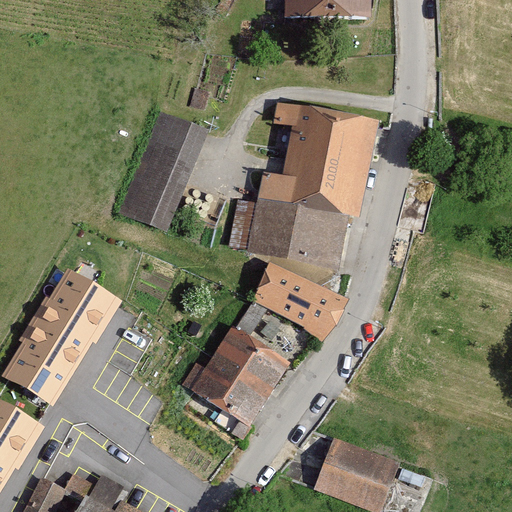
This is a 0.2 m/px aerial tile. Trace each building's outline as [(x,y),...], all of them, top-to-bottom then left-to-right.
[(373,21),(372,0),(284,0),(285,19),(373,21)] [(249,258),(340,272),(349,217),(364,219),(380,120),(276,103),(272,126),(293,129),(285,176),(263,172),(249,258)] [(171,229),(208,130),(159,112),(122,211),(171,229)] [(328,340),(348,299),(275,263),(254,304),(328,340)] [(114,292),(67,264),(5,368),(52,396),(114,292)] [(192,391),(250,427),(292,361),(234,324),(192,391)] [(0,485),(40,421),(0,396),(0,485)] [(314,493),(365,511),(381,511),(399,463),(334,439),(314,493)] [(76,507),(92,481),(78,472),(62,498),(76,507)] [(56,511),(66,484),(39,475),(27,511),(56,511)] [(77,511),(115,511),(86,496),(77,511)]
